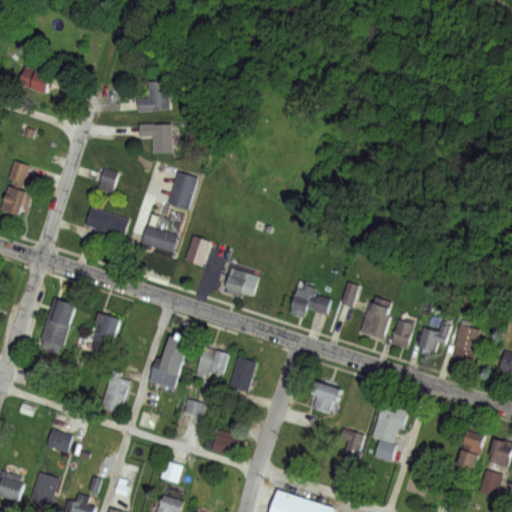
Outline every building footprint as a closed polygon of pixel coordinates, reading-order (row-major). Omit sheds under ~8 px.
[(30,66),(57,73),(52,90),(25,82),(30,66)] [(154,81),(174,80),(175,109),(142,109),(142,98),(154,98),(154,81)] [(144,123),(175,123),(176,152),(157,153),(156,135),(144,135),(144,123)] [(17,159),(33,164),(26,187),(33,189),(25,214),(5,208),(12,184),(10,183),(17,159)] [(112,192),(117,171),(102,167),(97,188),(112,192)] [(182,170),(202,177),(192,209),(172,203),(182,170)] [(95,208),(132,220),(127,236),(111,231),(109,236),(97,232),(99,228),(90,225),(95,208)] [(150,225),(182,235),(176,253),(145,243),(150,225)] [(196,235),(212,240),(204,265),(188,260),(196,235)] [(235,267),(263,275),(257,296),(245,292),(244,296),(228,291),(235,267)] [(301,280),(320,286),(317,294),(331,298),(326,312),(307,306),(304,314),(291,310),(301,280)] [(347,281),(360,285),(352,307),(340,302),(347,281)] [(57,298),(78,305),(61,352),(44,346),(49,332),(46,331),(57,298)] [(371,302),(388,308),(386,316),(389,317),(382,337),(362,330),(371,302)] [(103,311),(125,318),(119,338),(102,333),(106,323),(100,321),(103,311)] [(399,317),(414,322),(405,348),(390,343),(399,317)] [(438,320),(451,324),(446,345),(437,342),(434,352),(416,347),(422,326),(436,329),(438,320)] [(460,323),(480,328),(474,349),(477,350),(473,364),(455,359),(458,346),(454,345),(460,323)] [(184,332),(190,334),(189,339),(195,341),(179,390),(152,381),(160,357),(167,359),(175,334),(182,337),(184,332)] [(208,344),(235,352),(227,380),(216,377),(218,372),(213,371),(211,376),(200,373),(208,344)] [(504,350),(511,352),(511,374),(497,370),(504,350)] [(243,356),(261,362),(252,391),(234,386),(243,356)] [(116,369),(125,372),(123,377),(133,381),(122,414),(103,407),(116,369)] [(315,381),(337,389),(329,412),(313,406),(316,396),(310,394),(315,381)] [(192,397),(209,403),(205,416),(188,410),(192,397)] [(383,400),(409,408),(402,429),(398,428),(393,443),(379,439),(372,436),(383,400)] [(56,428),(77,435),(72,452),(50,445),(56,428)] [(343,428),(365,434),(361,450),(352,448),(350,454),(344,452),(348,440),(340,437),(343,428)] [(468,430),(484,435),(473,471),(457,466),(468,430)] [(222,435),(246,444),(241,457),(217,449),(222,435)] [(392,461),(397,444),(393,443),(379,439),(374,455),(392,461)] [(497,439),(511,444),(511,448),(506,466),(489,461),(497,439)] [(171,460),(187,465),(182,483),(166,478),(171,460)] [(487,469),(504,475),(496,497),(479,492),(487,469)] [(42,472),(63,479),(53,505),(50,504),(47,511),(30,506),(42,472)] [(7,478),(27,484),(22,501),(1,495),(7,478)] [(271,511),(280,485),(337,504),(334,511),(271,511)] [(84,493),(93,496),(90,504),(100,507),(98,511),(68,511),(72,501),(81,504),(84,493)] [(177,511),(182,501),(161,494),(154,511),(177,511)]
